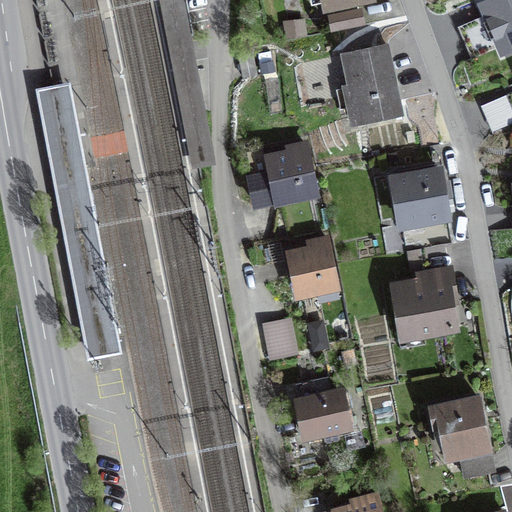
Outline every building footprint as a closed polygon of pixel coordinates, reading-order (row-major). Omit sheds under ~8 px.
[(159,0),(192,167),(216,162),(194,49),(184,0),(159,0)] [(511,46),(511,0),(484,0),(481,2),(488,19),(463,30),(476,61),(511,46)] [(357,10),(329,15),(332,30),(360,26),(357,10)] [(300,21),(284,22),(286,38),(301,36),(300,21)] [(386,47),(342,56),(356,123),(399,115),(386,47)] [(253,52),(238,55),(243,77),(258,74),(253,52)] [(47,155),(86,358),(121,351),(119,338),(86,168),(83,149),(69,79),(66,80),(34,86),(47,155)] [(497,101),(470,111),(480,137),(507,127),(497,101)] [(254,207),(316,194),(307,150),(245,163),(254,207)] [(398,180),(406,226),(445,219),(437,173),(398,180)] [(295,254),(302,295),(333,290),(325,249),(295,254)] [(445,281),(398,288),(406,337),(452,331),(445,281)] [(289,320),(262,325),(268,359),(295,354),(289,320)] [(342,395),(300,403),(307,437),(349,428),(342,395)] [(486,446),(476,400),(431,411),(442,456),(486,446)] [(489,454),(460,460),(464,476),(492,470),(489,454)] [(338,511),(380,511),(379,503),(338,511)]
